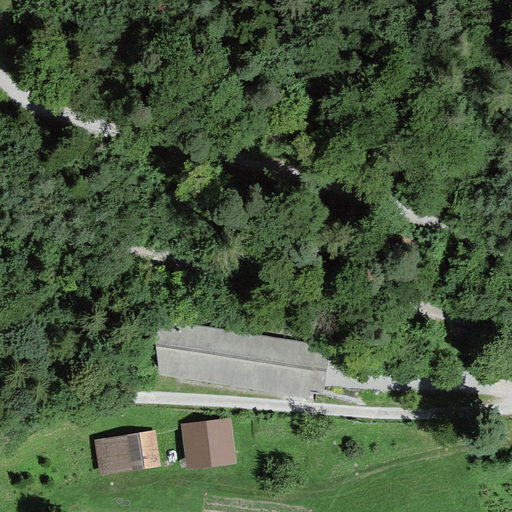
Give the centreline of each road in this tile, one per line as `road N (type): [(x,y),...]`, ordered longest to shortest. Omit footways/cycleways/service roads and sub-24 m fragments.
road 1 (track): [(0,78),(21,103),(338,185),(511,262)]
road 2 (track): [(0,231),(307,272),(511,333)]
road 3 (track): [(511,407),(359,415),(129,401),(53,411),(0,445)]
